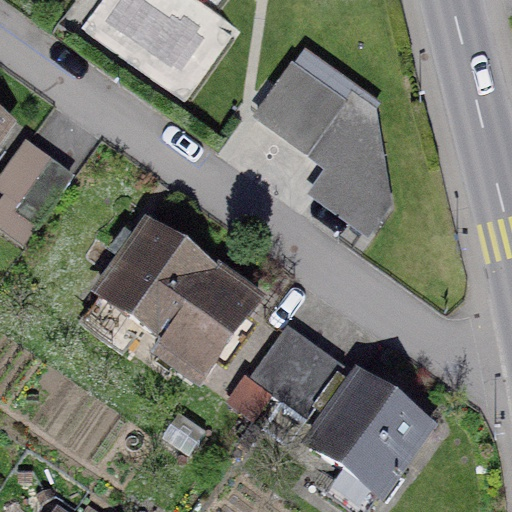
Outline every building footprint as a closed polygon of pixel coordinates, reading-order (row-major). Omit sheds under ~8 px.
[(381,102),(301,45),(250,118),(324,171),(309,194),(372,238),(394,206),(381,102)] [(0,137),(9,126),(0,119),(0,137)] [(70,185),(47,169),(19,207),(6,197),(0,205),(0,230),(25,248),(70,185)] [(257,308),(150,231),(139,246),(124,235),(112,252),(127,263),(102,298),(167,345),(161,353),(203,383),(257,308)] [(271,399),(305,353),(282,336),(248,383),(271,399)] [(305,353),(271,399),(306,424),(317,408),(336,383),(340,377),(305,353)] [(351,394),(336,383),(317,408),(333,419),(311,449),(378,498),(428,429),(361,380),(351,394)]
